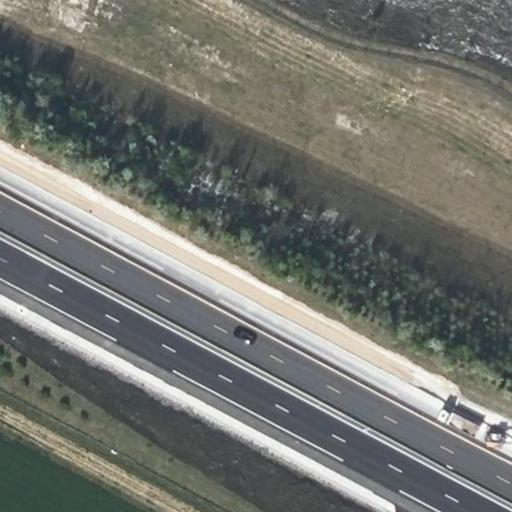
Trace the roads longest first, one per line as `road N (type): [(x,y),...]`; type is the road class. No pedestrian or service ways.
road 1 (motorway): [(511,476),(0,203)]
road 2 (motorway): [(0,257),(477,511)]
road 3 (track): [(0,420),(166,511)]
